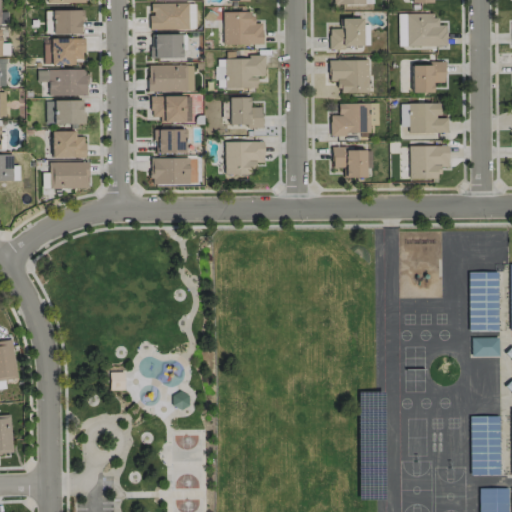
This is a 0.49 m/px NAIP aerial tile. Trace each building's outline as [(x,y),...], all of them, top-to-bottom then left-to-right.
[(185,3),(149,3),(149,15),(147,15),(148,30),(186,29),(185,3)] [(44,11),(44,34),(81,33),(81,10),(44,11)] [(261,45),(260,24),(251,24),(251,12),(221,12),(221,45),(261,45)] [(397,46),(404,46),(404,13),(396,13),(397,46)] [(434,13),(405,13),(405,46),(444,46),(444,25),(434,25),(434,13)] [(339,18),(339,28),(327,29),(328,48),(361,47),(360,18),(339,18)] [(150,57),(179,57),(179,35),(149,35),(150,57)] [(42,38),(42,64),(73,65),(73,58),(82,59),(82,39),(42,38)] [(262,57),(214,58),(215,88),(255,88),(255,76),(262,76),(262,57)] [(366,60),(327,60),(327,82),(336,81),(336,93),(366,92),(366,60)] [(409,64),(410,93),(432,93),(432,82),(443,82),(443,63),(409,64)] [(145,66),(146,91),(192,90),(191,65),(145,66)] [(85,96),(85,70),(35,70),(35,81),(47,81),(47,95),(85,96)] [(149,96),(149,116),(160,116),(160,121),(189,121),(189,97),(149,96)] [(260,107),(247,107),(247,97),(226,98),(226,125),(245,124),(245,127),(260,127),(260,107)] [(81,124),(82,101),(44,100),(43,123),(81,124)] [(368,133),(367,115),(375,115),(375,103),(336,103),(336,115),(328,115),(328,134),(368,133)] [(445,118),(437,118),(437,103),(407,103),(407,133),(446,132),(445,118)] [(182,129),(153,130),(154,153),(183,152),(182,129)] [(83,157),(84,137),(73,136),(74,132),(50,131),(49,156),(83,157)] [(261,141),(222,142),(223,175),(248,174),(248,163),(262,163),(261,141)] [(446,146),(407,146),(407,179),(438,179),(438,167),(446,167),(446,146)] [(330,149),(330,167),(343,167),(343,177),(364,177),(364,149),(330,149)] [(0,180),(10,181),(10,155),(0,154),(0,180)] [(149,158),(149,184),(187,184),(187,159),(149,158)] [(86,187),(86,162),(47,163),(47,187),(86,187)] [(495,330),(495,271),(467,271),(467,331),(495,330)] [(496,355),(496,337),(469,338),(470,356),(496,355)] [(0,379),(14,378),(10,340),(0,341),(0,379)] [(355,391),(356,499),(381,499),(380,391),(355,391)] [(169,393),(170,408),(186,407),(185,393),(169,393)] [(9,415),(0,415),(0,453),(10,453),(9,415)] [(496,416),(467,416),(467,475),(497,475),(496,416)] [(505,511),(505,488),(476,488),(476,511),(505,511)]
